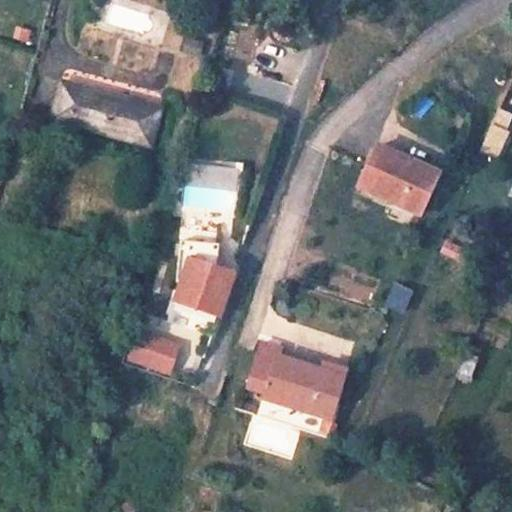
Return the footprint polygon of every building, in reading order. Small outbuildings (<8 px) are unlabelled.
[(151,147),(161,108),(61,81),(50,120),(151,147)] [(507,115),(497,111),(489,130),(499,135),(507,115)] [(499,135),(489,130),(481,149),(491,153),(499,135)] [(411,162),(376,146),(358,186),(419,214),(435,179),(409,167),(411,162)] [(435,179),(439,169),(413,157),(411,162),(409,167),(435,179)] [(219,245),(180,242),(176,287),(181,289),(176,303),(220,317),(230,285),(216,281),(220,269),(217,268),(219,245)] [(133,331),(127,364),(173,373),(180,340),(133,331)] [(322,371),(277,357),(280,349),(259,343),(246,386),(265,392),(263,398),(330,418),(341,383),(320,376),(322,371)] [(458,374),(472,377),(478,349),(464,346),(458,374)] [(341,383),(344,373),(323,366),(322,371),(320,376),(341,383)] [(194,481),(188,511),(216,511),(221,486),(194,481)]
